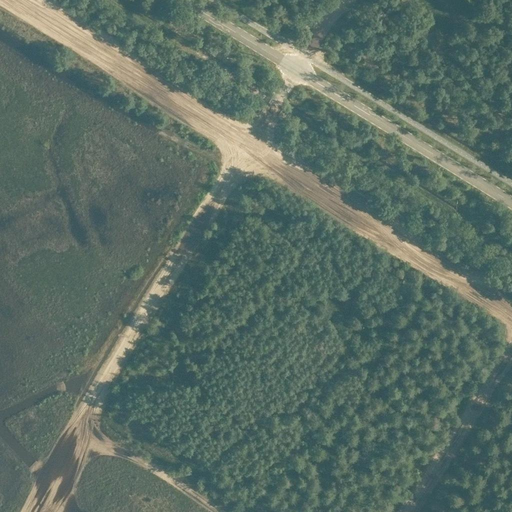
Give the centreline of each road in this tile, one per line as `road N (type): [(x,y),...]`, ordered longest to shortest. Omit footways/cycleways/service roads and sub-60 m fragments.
road 1 (track): [(511,306),(27,0)]
road 2 (track): [(32,511),(297,68)]
road 3 (tertiary): [(511,200),(184,0)]
road 4 (track): [(403,511),(511,356)]
road 5 (track): [(237,511),(86,417)]
road 6 (track): [(115,362),(0,411)]
